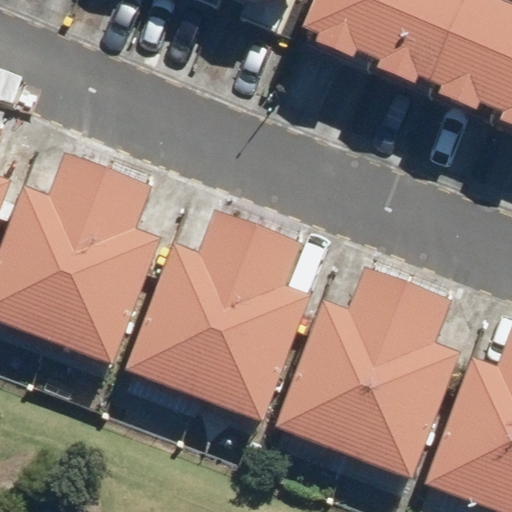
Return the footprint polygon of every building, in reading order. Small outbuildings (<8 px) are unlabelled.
[(511,0),(334,0),(325,21),(343,29),(339,38),(377,54),(381,46),(404,56),(401,63),(439,79),(442,72),(464,82),(460,89),(502,107),(505,100),(511,102),(511,0)] [(0,249),(27,178),(2,169),(20,122),(0,114),(0,249)] [(66,194),(41,184),(0,293),(0,313),(129,362),(177,235),(152,226),(170,179),(84,147),(66,194)] [(216,253),(191,244),(143,371),(278,422),(326,295),(301,285),(319,239),(234,206),(216,253)] [(363,308),(338,299),(290,426),(425,477),(473,350),(449,340),(466,294),(381,261),(363,308)] [(511,364),(488,355),(440,483),(511,509),(511,364)]
